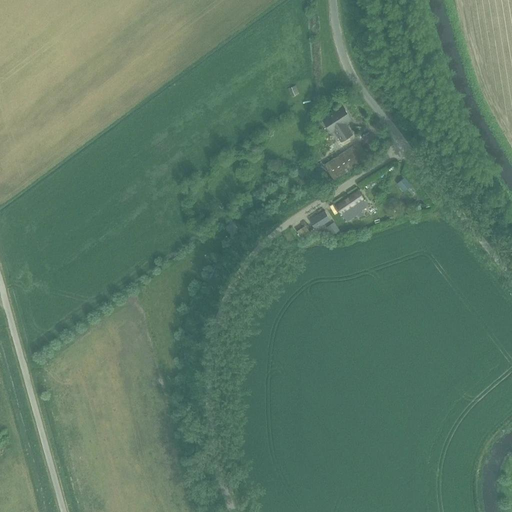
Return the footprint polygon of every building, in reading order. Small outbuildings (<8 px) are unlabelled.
[(347,126),(346,127),(345,125),(352,120),(343,106),(322,120),(331,133),(334,131),(341,142),(353,134),(347,126)] [(368,158),(354,136),(340,144),(345,151),(325,165),(335,180),(368,158)] [(403,178),(397,184),(404,192),(410,187),(403,178)] [(336,205),(347,222),(358,214),(360,217),(363,215),(360,210),(368,205),(358,190),(336,205)] [(330,219),(325,212),(311,221),(315,228),(330,219)] [(333,223),(327,228),(332,236),(339,232),(333,223)] [(305,233),(298,237),(301,243),(308,239),(305,233)]
